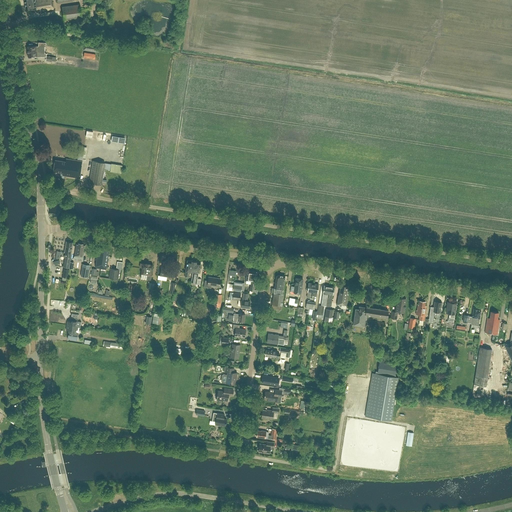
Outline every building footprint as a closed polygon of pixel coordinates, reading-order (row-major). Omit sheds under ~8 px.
[(38,12),(54,10),(52,0),(24,0),(26,10),(37,9),(38,12)] [(82,8),(64,11),(65,19),(83,17),(82,8)] [(83,50),(99,53),(100,46),(84,43),(83,50)] [(28,56),(35,56),(36,57),(42,57),(46,57),(45,61),(52,61),(56,61),(56,57),(46,56),(46,54),(46,53),(44,53),(41,52),(41,51),(38,51),(35,52),(35,50),(33,50),(32,52),(28,52),(28,56)] [(85,154),(80,153),(79,157),(87,158),(89,146),(86,146),(85,154)] [(55,160),(53,171),(64,173),(65,176),(79,178),(82,161),(66,159),(66,161),(55,160)] [(93,160),(89,183),(101,185),(105,162),(93,160)] [(110,171),(121,173),(122,166),(111,164),(110,171)] [(71,253),(73,242),(66,241),(65,252),(66,252),(64,267),(69,268),(71,253)] [(76,244),(74,259),(75,256),(83,257),(84,255),(85,250),(84,250),(85,245),(83,245),(83,244),(78,243),(78,244),(76,244)] [(96,260),(95,268),(101,269),(104,247),(98,246),(97,258),(96,258),(96,260)] [(108,256),(109,248),(104,247),(101,269),(106,270),(108,258),(109,258),(109,256),(108,256)] [(192,261),(187,260),(186,270),(185,276),(189,277),(190,271),(193,272),(194,272),(194,269),(193,269),(193,267),(191,267),(192,261)] [(199,273),(201,262),(192,261),(191,267),(193,267),(193,269),(194,269),(194,272),(193,272),(191,281),(196,282),(198,272),(199,273)] [(151,275),(153,265),(143,263),(140,263),(140,267),(142,267),(141,273),(140,278),(146,279),(150,280),(151,275)] [(82,264),(81,276),(88,277),(90,265),(82,264)] [(174,277),(175,269),(161,267),(160,275),(174,277)] [(118,279),(120,269),(111,268),(110,268),(109,278),(118,279)] [(256,281),(257,273),(256,272),(248,270),(246,282),(246,283),(251,284),(250,290),(253,290),(254,290),(255,281),(256,281)] [(282,294),(285,276),(278,275),(276,276),(274,293),(271,308),(281,310),(284,294),(282,294)] [(219,286),(220,278),(209,277),(208,281),(205,281),(204,286),(211,287),(211,285),(219,286)] [(294,292),(301,293),(303,279),(302,279),(302,278),(301,278),(300,278),(296,278),(295,282),(295,283),(295,284),(294,292)] [(347,305),(348,295),(347,295),(348,286),(340,285),(339,295),(338,295),(337,304),(347,305)] [(240,300),(241,293),(233,292),(232,299),(240,300)] [(220,306),(222,294),(214,293),(213,305),(220,306)] [(249,307),(250,301),(247,301),(248,295),(243,294),(242,300),(241,306),(249,307)] [(397,297),(395,311),(392,310),(390,317),(396,318),(398,311),(404,312),(406,298),(397,297)] [(428,319),(425,318),(424,318),(426,307),(425,307),(425,301),(419,300),(418,306),(417,310),(416,310),(416,314),(419,315),(419,319),(423,320),(422,326),(427,326),(428,319)] [(315,310),(316,302),(307,301),(306,307),(305,308),(315,310)] [(455,314),(456,303),(448,301),(446,313),(455,314)] [(365,326),(366,320),(369,320),(370,317),(366,316),(367,307),(359,306),(359,309),(355,308),(353,324),(365,326)] [(387,319),(388,310),(367,307),(366,316),(370,317),(369,320),(371,320),(372,321),(372,320),(373,317),(377,318),(377,319),(381,320),(382,319),(387,319)] [(332,316),(333,309),(326,308),(325,315),(324,321),(328,322),(329,316),(332,316)] [(464,314),(463,321),(467,322),(471,322),(471,324),(478,325),(479,322),(479,318),(481,309),(474,308),(472,317),(468,317),(468,315),(464,314)] [(497,334),(500,319),(497,319),(498,312),(490,311),(489,317),(487,317),(485,332),(497,334)] [(160,324),(161,314),(154,313),(152,323),(160,324)] [(244,321),(245,313),(239,313),(239,314),(234,313),(234,315),(233,319),(233,322),(238,322),(239,320),(244,321)] [(70,321),(67,321),(67,325),(78,327),(78,324),(77,324),(78,318),(71,317),(70,321)] [(245,337),(246,329),(239,328),(240,325),(233,324),(232,329),(235,330),(234,336),(245,337)] [(67,325),(66,330),(69,330),(68,334),(67,339),(77,340),(78,332),(76,332),(76,329),(77,330),(78,327),(67,325)] [(288,337),(283,336),(282,339),(278,338),(278,335),(268,333),(267,342),(277,344),(284,345),(285,339),(288,340),(288,337)] [(238,358),(240,344),(232,343),(230,357),(238,358)] [(487,386),(492,348),(480,346),(475,384),(487,386)] [(280,348),(279,352),(286,353),(286,356),(289,357),(291,350),(280,348)] [(280,354),(276,353),(277,350),(271,349),(271,350),(266,349),(265,355),(271,356),(270,357),(279,358),(280,354)] [(236,377),(237,372),(233,372),(234,368),(225,366),(224,371),(228,371),(227,375),(224,374),(222,375),(222,381),(222,382),(235,384),(236,377)] [(398,377),(372,372),(365,416),(391,421),(398,377)] [(262,382),(272,384),(277,385),(278,378),(263,375),(263,376),(262,376),(262,381),(262,382)] [(233,395),(233,389),(223,388),(223,391),(218,390),(217,400),(223,401),(223,400),(228,400),(229,395),(233,395)] [(281,401),(282,390),(275,389),(274,392),(265,391),(264,399),(277,401),(277,400),(281,401)] [(267,409),(267,410),(263,409),(261,417),(273,419),(273,417),(277,418),(279,408),(272,407),(272,410),(267,409)] [(225,426),(226,419),(223,418),(224,414),(213,412),(212,421),(216,421),(215,424),(225,426)] [(271,436),(268,435),(268,432),(266,431),(257,430),(256,436),(275,439),(275,442),(281,443),(282,439),(276,438),(277,429),(272,428),(271,436)] [(273,447),(274,442),(267,441),(266,444),(259,443),(258,451),(269,453),(270,446),(273,447)] [(300,446),(292,444),(290,451),(299,452),(300,446)]
